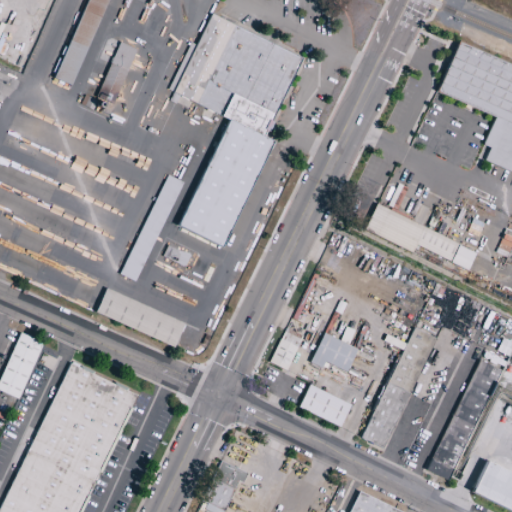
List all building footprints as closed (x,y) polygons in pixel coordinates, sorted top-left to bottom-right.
[(85,0),(54,81),(72,88),(105,0),(85,0)] [(223,248),(270,138),(264,136),(299,56),(207,17),(195,46),(188,43),(167,91),(172,93),(168,101),(179,105),(181,100),(225,118),(177,229),(223,248)] [(94,101),(104,105),(103,107),(110,110),(134,49),(116,43),(94,101)] [(435,94),(493,116),(481,146),(488,148),(482,163),(511,174),(511,67),(453,45),(435,94)] [(178,181),(162,175),(121,277),(136,284),(178,181)] [(410,253),(413,246),(447,261),(456,242),(373,207),(362,232),(410,253)] [(465,271),(473,254),(455,245),(447,263),(465,271)] [(93,315),(173,347),(183,323),(103,290),(93,315)] [(361,441),(384,451),(431,337),(408,328),(361,441)] [(296,346),(300,335),(283,330),(280,341),(296,346)] [(0,379),(0,393),(18,401),(43,344),(20,334),(0,379)] [(344,373),(355,350),(322,334),(308,363),(320,369),(323,363),(344,373)] [(285,371),(295,348),(277,340),(267,364),(285,371)] [(428,473),(450,482),(495,369),(472,360),(428,473)] [(0,511),(0,506),(70,364),(137,397),(80,511),(0,511)] [(349,405),(307,386),(296,409),(338,428),(349,405)] [(206,511),(222,511),(236,482),(241,484),(245,474),(220,462),(202,501),(208,505),(205,511),(206,511)] [(509,511),(511,511),(511,476),(482,465),(469,496),(509,511)] [(399,511),(353,492),(344,511),(399,511)]
